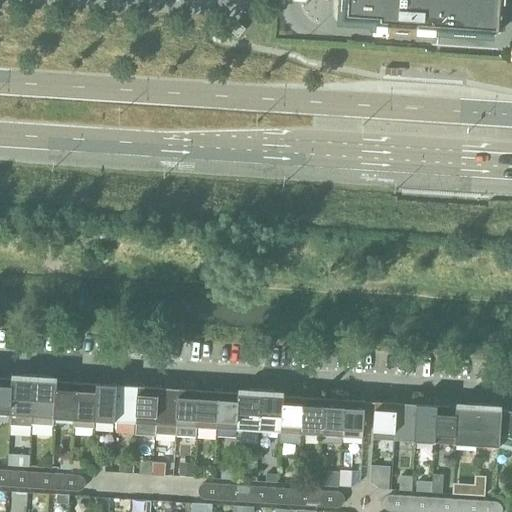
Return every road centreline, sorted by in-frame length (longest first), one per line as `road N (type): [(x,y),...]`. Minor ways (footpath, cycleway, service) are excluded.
road 1 (residential): [(0,361),(511,395)]
road 2 (primary): [(0,134),(511,167)]
road 3 (primary): [(511,115),(0,83)]
